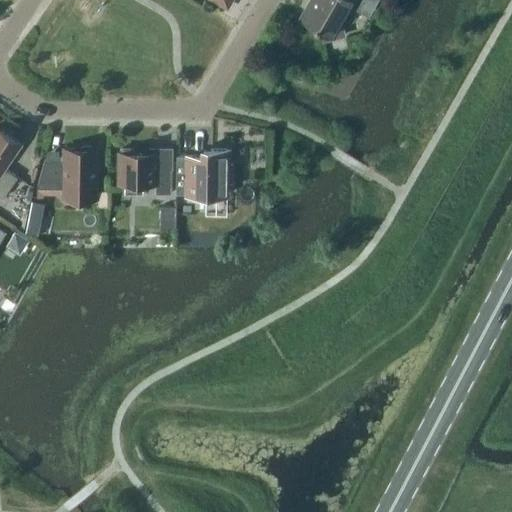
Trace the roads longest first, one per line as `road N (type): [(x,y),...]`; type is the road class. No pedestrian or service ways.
road 1 (residential): [(0,84),(50,117),(203,112),(269,0)]
road 2 (secondary): [(511,286),(393,511)]
